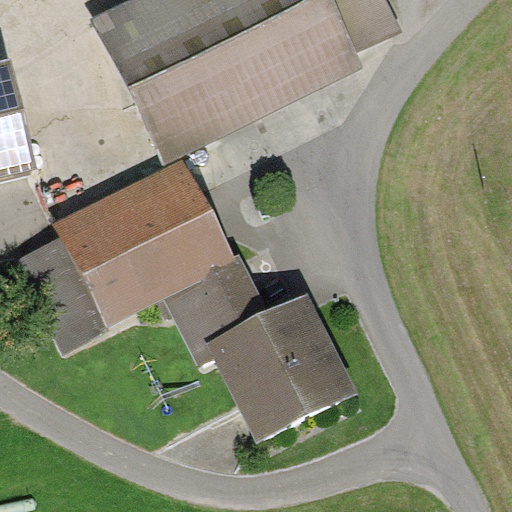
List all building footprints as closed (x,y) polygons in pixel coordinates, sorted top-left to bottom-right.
[(184,0),(90,47),(154,174),(395,54),(368,0),(184,0)] [(0,192),(17,189),(0,119),(0,192)] [(43,246),(92,344),(153,313),(220,280),(172,182),(43,246)] [(246,331),(220,280),(153,313),(179,365),(194,357),(246,331)] [(292,309),(246,331),(194,357),(245,460),(343,411),(292,309)]
